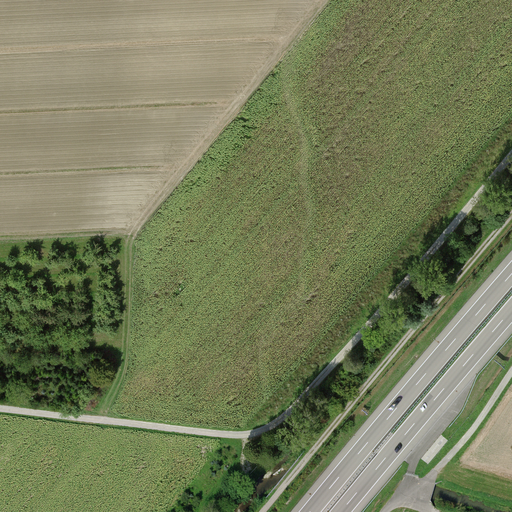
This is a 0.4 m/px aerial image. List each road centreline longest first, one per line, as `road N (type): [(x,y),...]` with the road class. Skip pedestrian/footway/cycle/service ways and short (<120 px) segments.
road 1 (track): [(511,153),(278,422),(209,435),(0,410)]
road 2 (track): [(511,215),(261,511)]
road 3 (motorway): [(511,274),(311,511)]
road 4 (motorway): [(341,511),(511,310)]
road 5 (track): [(410,502),(511,372)]
